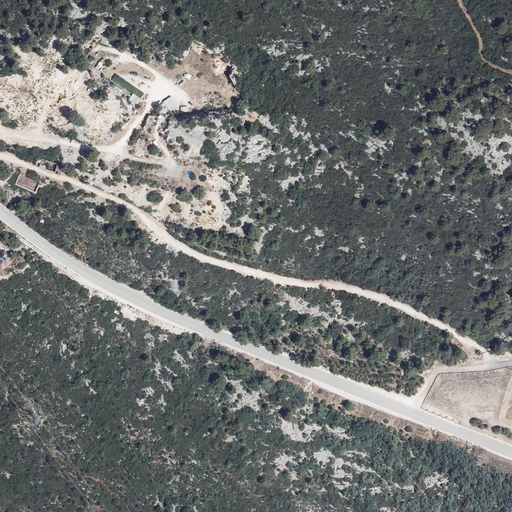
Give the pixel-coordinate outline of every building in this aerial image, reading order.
[(103,59),(95,67),(101,72),(108,64),(103,59)] [(140,97),(143,93),(116,75),(111,81),(132,95),(133,93),(140,97)] [(137,105),(141,99),(133,93),(128,100),(137,105)] [(163,101),(169,110),(177,105),(171,96),(163,101)] [(57,173),(60,163),(40,156),(37,166),(57,173)]
